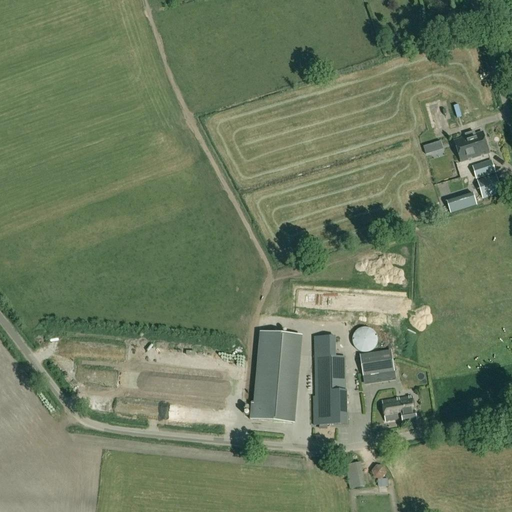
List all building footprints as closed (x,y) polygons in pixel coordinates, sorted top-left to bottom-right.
[(461,162),(489,154),(483,133),(455,141),(461,162)] [(434,152),(432,144),(423,147),(426,154),(434,152)] [(477,179),(495,173),(492,161),(473,167),(477,179)] [(483,198),(502,193),(496,175),(478,181),(483,198)] [(450,214),(477,206),(473,193),(447,201),(450,214)] [(364,353),(367,353),(370,352),(372,351),(375,349),(376,348),(377,345),(378,342),(378,340),(377,337),(377,335),(375,332),(373,331),(370,329),(367,328),(365,328),(363,328),(360,329),(358,330),(356,332),(355,333),(353,336),(353,339),(353,342),(353,344),(354,346),(356,349),(357,350),(360,352),(362,353),(364,353)] [(293,424),(299,352),(301,336),(260,333),(254,404),(251,404),(250,420),(293,424)] [(395,372),(391,351),(360,355),(363,377),(395,372)] [(317,425),(347,425),(345,358),(321,359),(322,393),(316,393),(317,425)] [(417,421),(413,396),(382,401),(386,422),(403,419),(403,423),(417,421)] [(360,487),(361,478),(352,477),(351,486),(360,487)]
